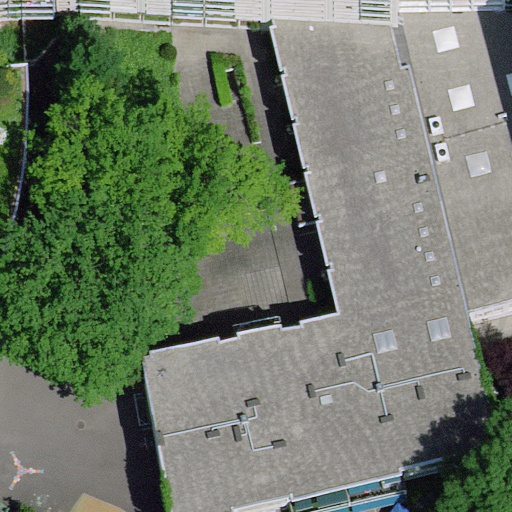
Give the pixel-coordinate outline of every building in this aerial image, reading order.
[(0,0),(0,25),(80,23),(81,0),(0,0)] [(81,0),(80,23),(206,29),(207,0),(81,0)] [(207,0),(206,29),(275,32),(400,39),(401,23),(400,0),(207,0)] [(511,22),(511,0),(400,0),(401,23),(511,22)] [(511,22),(401,23),(400,39),(465,299),(471,322),(511,311),(511,22)] [(400,39),(275,32),(344,329),(465,299),(400,39)] [(0,294),(24,206),(30,140),(29,81),(0,83),(0,294)] [(471,322),(465,299),(344,329),(144,374),(171,511),(277,511),(289,509),(504,458),(471,322)]
